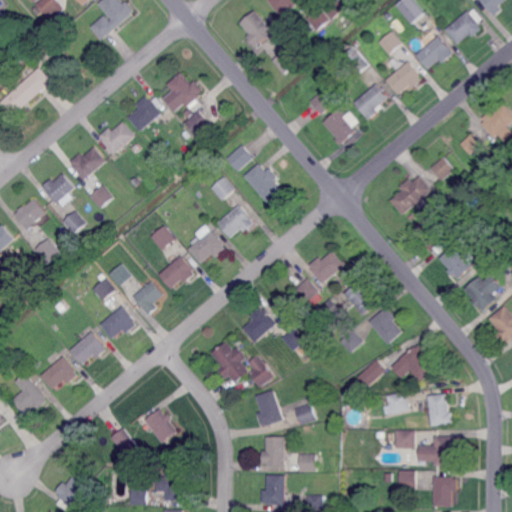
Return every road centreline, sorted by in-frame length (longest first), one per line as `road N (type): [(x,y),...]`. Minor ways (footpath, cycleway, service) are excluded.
road 1 (residential): [(511,51),(15,476)]
road 2 (residential): [(172,0),(486,372),(495,412),(493,511)]
road 3 (residential): [(189,19),(0,179)]
road 4 (residential): [(164,350),(224,436),(224,511)]
